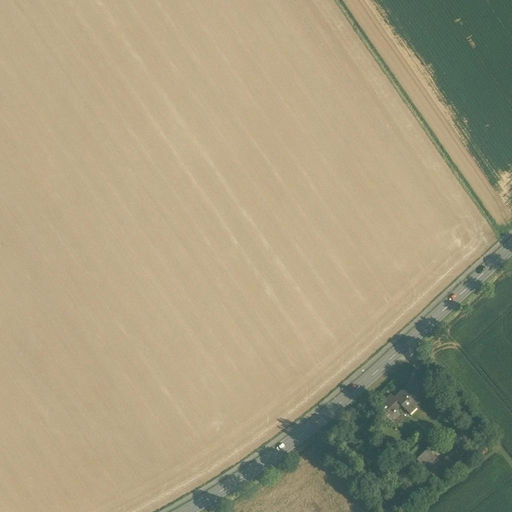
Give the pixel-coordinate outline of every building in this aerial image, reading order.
[(392,396),(381,407),(391,417),(396,412),(392,408),(398,403),(410,416),(417,409),(415,407),(430,393),(417,380),(402,394),(395,400),(392,396)] [(459,446),(448,457),(455,464),(466,453),(459,446)] [(428,450),(417,461),(424,468),(426,466),(434,457),(428,450)] [(448,457),(441,463),(448,471),(455,464),(448,457)] [(441,463),(430,475),(437,482),(448,471),(441,463)]
